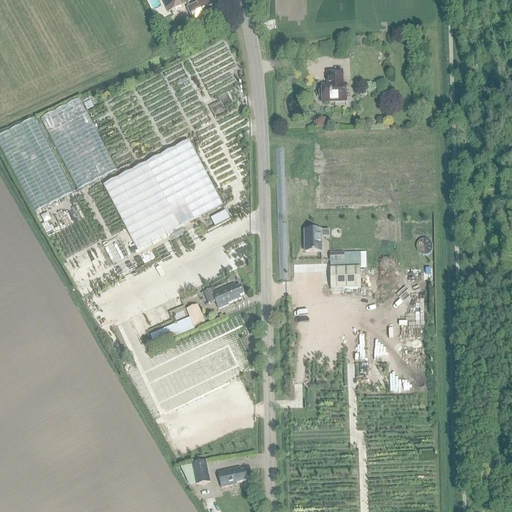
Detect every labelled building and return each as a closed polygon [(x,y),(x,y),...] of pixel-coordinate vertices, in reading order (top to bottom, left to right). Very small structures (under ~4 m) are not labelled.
[(162,0),(169,13),(188,4),(185,0),(162,0)] [(209,5),(206,0),(203,0),(186,8),(194,25),(207,19),(206,17),(216,13),(212,4),(209,5)] [(343,85),(342,72),(328,73),(328,86),(322,86),(322,89),(320,90),(319,92),(319,95),(319,97),(320,98),(322,100),(322,103),(347,102),(346,85),(343,85)] [(77,189),(115,171),(82,99),(71,104),(74,111),(67,114),(70,120),(64,123),(68,131),(58,136),(59,138),(55,141),(77,189)] [(30,212),(70,196),(39,117),(6,130),(8,136),(16,133),(18,136),(24,134),(31,150),(25,152),(23,146),(19,148),(20,151),(18,152),(21,159),(16,161),(15,159),(12,160),(6,146),(5,146),(30,212)] [(188,141),(103,187),(124,228),(136,251),(183,226),(190,222),(222,205),(192,149),(188,141)] [(211,217),(215,226),(230,218),(226,210),(211,217)] [(322,253),(321,238),(330,238),(330,231),(305,232),(305,253),(322,253)] [(360,289),(360,253),(329,254),(329,255),(330,269),(330,270),(330,290),(360,289)] [(237,288),(235,285),(211,295),(210,290),(204,292),(209,304),(215,302),(219,310),(230,306),(229,305),(242,299),(241,297),(244,295),(240,287),(237,288)] [(205,322),(198,305),(197,305),(186,310),(189,318),(193,328),(205,323),(205,322)] [(174,319),(187,314),(183,306),(171,312),(174,319)] [(189,318),(150,335),(155,348),(194,331),(193,328),(189,318)] [(180,468),(189,486),(195,484),(195,487),(210,484),(206,462),(191,465),(192,466),(180,468)] [(248,482),(246,471),(242,472),(241,469),(218,473),(222,489),(237,486),(237,485),(248,482)]
